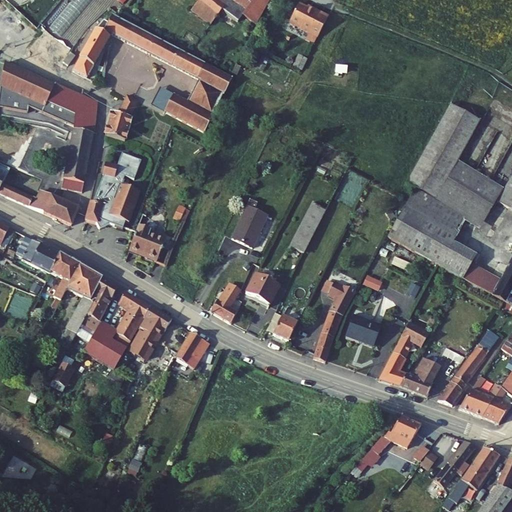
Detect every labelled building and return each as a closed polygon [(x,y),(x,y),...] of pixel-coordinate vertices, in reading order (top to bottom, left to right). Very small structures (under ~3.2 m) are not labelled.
[(61,36),(91,0),(72,0),(49,27),(61,36)] [(217,0),(197,0),(196,2),(216,18),(222,11),(225,7),(217,0)] [(229,0),(217,0),(225,7),(222,11),(237,21),(240,17),(248,5),(242,0),(235,0),(233,3),(229,0)] [(242,0),(248,5),(240,17),(254,26),(270,0),(242,0)] [(196,2),(189,11),(209,27),(216,18),(196,2)] [(299,3),(290,23),(319,37),(329,16),(315,8),(314,10),(299,3)] [(97,29),(72,67),(89,75),(116,35),(193,77),(198,61),(112,14),(102,32),(97,29)] [(24,56),(58,71),(62,62),(69,66),(73,57),(68,55),(73,43),(37,28),(24,56)] [(297,55),(294,67),(304,69),(307,58),(297,55)] [(205,64),(198,61),(193,77),(197,79),(205,64)] [(43,114),(57,84),(47,80),(43,83),(37,75),(30,73),(26,76),(19,68),(8,63),(0,97),(0,107),(28,114),(29,108),(43,114)] [(236,82),(205,64),(197,79),(203,82),(191,104),(186,101),(178,116),(178,118),(208,135),(219,116),(217,115),(227,97),(228,98),(236,82)] [(75,123),(65,191),(84,195),(94,131),(96,101),(57,84),(43,114),(51,119),(75,123)] [(129,95),(118,114),(132,117),(141,103),(129,95)] [(168,113),(178,118),(178,116),(186,101),(177,96),(168,113)] [(118,114),(112,112),(109,124),(129,129),(132,117),(118,114)] [(413,186),(411,192),(464,220),(461,226),(464,227),(466,223),(481,232),(496,203),(502,192),(458,168),(477,125),(446,112),(413,186)] [(126,140),(129,129),(109,124),(107,136),(126,140)] [(38,129),(20,167),(29,172),(47,133),(38,129)] [(143,160),(123,153),(117,165),(106,163),(102,175),(100,202),(105,206),(98,224),(100,232),(109,226),(110,226),(111,222),(122,226),(121,227),(120,229),(124,230),(126,223),(131,224),(142,191),(134,188),(137,179),(136,177),(143,160)] [(0,193),(34,210),(43,190),(36,187),(31,197),(3,182),(10,169),(0,163),(0,193)] [(511,173),(502,192),(496,203),(511,211),(511,173)] [(54,219),(73,229),(79,216),(82,210),(50,194),(56,183),(48,179),(43,190),(34,210),(42,214),(54,219)] [(408,197),(404,206),(456,235),(461,226),(464,220),(411,192),(408,197)] [(262,204),(243,244),(263,253),(282,214),(262,204)] [(174,218),(185,223),(191,210),(179,205),(174,218)] [(331,205),(307,251),(319,257),(342,210),(331,205)] [(404,206),(388,237),(443,267),(457,242),(453,240),(456,235),(404,206)] [(19,230),(2,222),(0,226),(0,244),(10,249),(19,230)] [(109,226),(111,232),(120,229),(121,227),(122,226),(111,222),(110,226),(109,226)] [(480,235),(481,232),(466,223),(464,227),(480,235)] [(151,229),(142,253),(158,258),(156,261),(169,265),(177,243),(162,237),(163,233),(151,229)] [(477,254),(457,242),(443,267),(462,278),(472,262),(477,254)] [(44,244),(32,264),(59,279),(61,276),(70,258),(44,244)] [(17,250),(12,260),(22,266),(25,261),(27,263),(29,259),(27,258),(27,256),(17,250)] [(87,267),(70,258),(61,276),(69,281),(61,297),(69,301),(75,289),(87,267)] [(511,265),(502,259),(493,274),(504,280),(511,266),(511,265)] [(472,262),(462,278),(511,306),(511,266),(504,280),(493,274),(472,262)] [(110,280),(87,267),(75,289),(90,297),(74,325),(83,330),(94,310),(110,280)] [(269,275),(258,297),(260,298),(268,283),(271,276),(269,275)] [(367,275),(363,285),(379,292),(384,283),(367,275)] [(296,289),(271,276),(268,283),(292,296),(296,289)] [(38,293),(41,294),(49,297),(56,284),(45,279),(38,293)] [(123,288),(110,280),(94,310),(107,318),(123,288)] [(335,300),(319,339),(331,344),(354,292),(333,281),(331,284),(326,296),(335,300)] [(326,281),(320,293),(326,296),(331,284),(326,281)] [(285,310),(292,296),(268,283),(260,298),(285,310)] [(232,299),(222,315),(245,328),(251,316),(244,312),(254,294),(242,288),(234,301),(232,299)] [(41,294),(26,319),(36,323),(49,297),(41,294)] [(136,309),(125,328),(141,338),(146,330),(159,309),(133,294),(127,303),(136,309)] [(0,327),(3,329),(8,316),(0,312),(0,311),(1,309),(0,308),(0,327)] [(181,321),(159,309),(146,330),(149,332),(137,353),(150,361),(169,329),(174,332),(181,321)] [(94,310),(83,330),(77,342),(123,370),(141,338),(125,328),(107,318),(94,310)] [(268,332),(274,335),(281,316),(274,314),(268,332)] [(352,316),(345,336),(374,346),(381,326),(352,316)] [(60,317),(53,330),(77,342),(83,330),(74,325),(60,317)] [(288,317),(280,334),(287,337),(286,340),(301,347),(310,329),(288,317)] [(410,322),(381,380),(403,388),(409,376),(400,373),(416,344),(420,346),(428,331),(410,322)] [(191,341),(174,367),(192,379),(220,345),(188,326),(182,335),(191,341)] [(9,331),(0,352),(0,364),(7,368),(22,336),(9,331)] [(511,333),(502,348),(511,354),(511,333)] [(319,339),(312,359),(324,362),(331,344),(319,339)] [(475,346),(450,382),(463,391),(467,386),(463,383),(484,352),(475,346)] [(417,379),(409,376),(403,388),(429,398),(436,385),(434,384),(444,364),(429,357),(417,379)] [(52,383),(68,389),(75,369),(60,363),(52,383)] [(511,374),(501,388),(511,394),(511,374)] [(482,375),(460,407),(481,415),(501,388),(496,384),(488,394),(480,389),(487,378),(482,375)] [(450,382),(438,399),(453,405),(463,391),(450,382)] [(500,422),(511,404),(511,394),(501,388),(481,415),(500,422)] [(423,426),(404,419),(393,433),(390,431),(374,451),(380,455),(391,441),(407,449),(423,426)] [(481,449),(471,443),(444,481),(453,488),(462,477),(465,478),(474,466),(471,463),(481,449)] [(412,459),(429,471),(439,457),(422,445),(412,459)] [(503,457),(488,451),(470,475),(484,485),(503,457)] [(511,485),(511,461),(507,459),(492,499),(508,505),(511,499),(511,491),(510,490),(511,485)] [(476,497),(484,485),(470,475),(449,505),(459,511),(462,511),(466,508),(457,502),(462,494),(468,499),(472,494),(476,497)] [(452,491),(453,488),(444,481),(442,484),(452,491)] [(502,511),(508,505),(492,499),(482,511),(502,511)]
